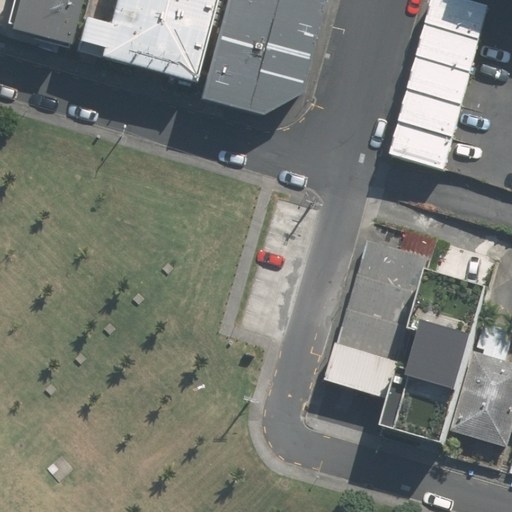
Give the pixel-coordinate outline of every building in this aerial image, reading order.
[(0,0),(0,29),(66,48),(79,0),(0,0)] [(191,80),(213,0),(113,0),(98,54),(191,80)] [(325,0),(224,0),(196,100),(259,116),(301,93),(325,0)] [(497,12),(456,0),(438,0),(391,154),(447,171),(497,12)] [(433,259),(372,240),(328,382),(389,401),(407,345),(433,259)] [(407,345),(389,401),(446,419),(463,363),(407,345)] [(511,434),(511,362),(472,351),(449,428),(508,446),(511,434)]
